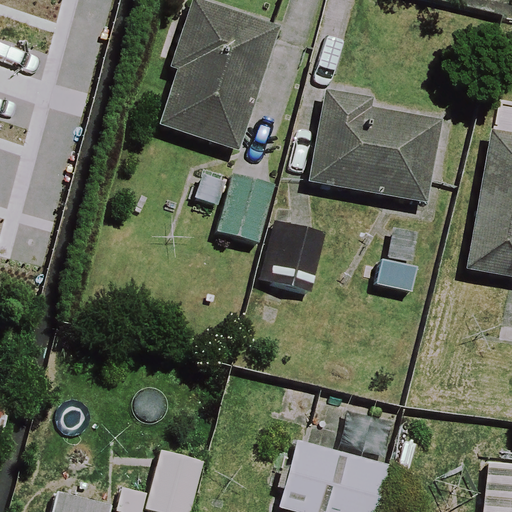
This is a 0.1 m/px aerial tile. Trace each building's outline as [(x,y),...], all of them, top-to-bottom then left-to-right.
[(70,0),(0,0),(0,108),(30,119),(70,0)] [(269,37),(186,11),(148,134),(232,160),(269,37)] [(363,108),(320,101),(304,192),(422,212),(436,131),(361,118),(363,108)] [(511,143),(483,139),(459,278),(511,287),(511,143)] [(68,159),(27,145),(8,201),(49,215),(68,159)] [(267,196),(201,177),(192,210),(217,217),(210,240),(251,251),(267,196)] [(387,214),(381,265),(409,268),(415,218),(387,214)] [(317,244),(272,233),(258,289),(303,301),(317,244)] [(0,433),(9,401),(0,398),(0,433)] [(373,511),(384,469),(291,446),(274,511),(373,511)] [(183,511),(195,467),(156,457),(141,511),(183,511)] [(511,511),(511,470),(481,467),(476,511),(511,511)]
